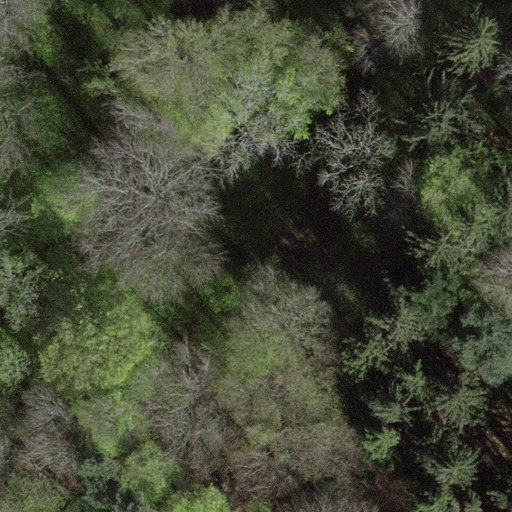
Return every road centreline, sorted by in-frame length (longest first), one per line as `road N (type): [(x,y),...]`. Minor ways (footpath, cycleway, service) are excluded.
road 1 (track): [(392,0),(368,57),(322,264),(322,384),(335,430),(390,511)]
road 2 (track): [(265,511),(263,494),(282,455),(335,430)]
